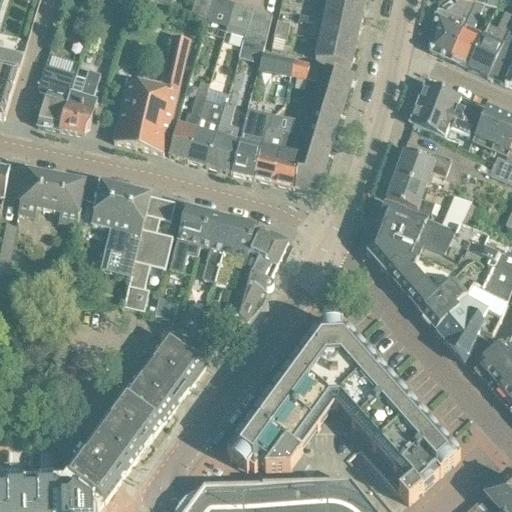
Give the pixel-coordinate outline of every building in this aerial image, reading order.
[(208,21),(214,0),(196,0),(191,16),(208,21)] [(364,12),(366,0),(328,0),(328,4),(364,12)] [(488,1),(486,8),(497,11),(499,4),(488,1)] [(464,30),(475,6),(456,2),(455,8),(445,15),(438,13),(429,50),(432,55),(450,63),(465,31),(464,30)] [(360,32),(364,12),(328,4),(323,24),(360,32)] [(244,39),(253,11),(234,5),(227,29),(226,33),(244,39)] [(468,72),(484,39),(472,34),(480,17),(484,8),(475,6),(464,30),(465,31),(450,63),(468,72)] [(264,48),(272,17),(253,11),(244,39),(244,42),(241,53),(239,60),(259,66),(261,59),(262,56),(264,48)] [(487,80),(509,35),(511,28),(511,17),(505,14),(497,31),(488,27),(484,39),(468,72),(487,80)] [(290,27),(278,24),(276,32),(288,35),(290,27)] [(355,52),(360,32),(323,24),(319,44),(355,52)] [(287,44),(288,35),(276,32),(274,41),(287,44)] [(511,34),(509,35),(487,80),(505,88),(511,90),(511,34)] [(164,158),(168,139),(191,44),(173,39),(162,87),(145,83),(144,88),(129,85),(123,109),(114,147),(164,158)] [(351,70),(355,52),(319,44),(315,63),(351,70)] [(0,121),(5,122),(21,67),(6,64),(8,55),(0,52),(0,121)] [(290,81),(294,63),(276,59),(272,77),(290,81)] [(306,84),(307,81),(310,67),(294,63),(290,81),(306,84)] [(310,67),(307,81),(322,84),(324,73),(325,70),(310,67)] [(59,134),(70,98),(76,78),(62,74),(46,69),(38,94),(45,96),(37,130),(59,134)] [(318,195),(353,79),(334,73),(325,70),(324,73),(322,84),(303,161),(298,160),(294,192),(295,192),(311,195),(318,195)] [(89,129),(94,109),(95,105),(89,103),(97,76),(85,73),(83,80),(76,78),(70,98),(59,134),(84,140),(86,133),(89,129)] [(188,165),(197,134),(210,88),(200,85),(196,101),(192,118),(189,117),(185,130),(178,128),(169,159),(188,165)] [(426,87),(418,106),(475,130),(480,119),(458,110),(461,102),(426,87)] [(207,170),(223,114),(225,110),(212,106),(203,135),(197,134),(188,165),(207,170)] [(232,178),(237,158),(241,146),(235,145),(239,132),(230,130),(236,109),(226,106),(225,110),(223,114),(207,170),(232,178)] [(475,130),(418,106),(410,127),(445,141),(448,133),(470,141),(475,130)] [(493,149),(506,121),(487,112),(479,131),(474,141),(493,149)] [(273,124),(248,117),(241,146),(237,158),(232,178),(254,183),(258,163),(262,150),(263,151),(267,135),(271,132),(273,124)] [(511,155),(511,152),(511,123),(506,121),(493,149),(509,156),(511,155)] [(272,187),(279,154),(283,134),(271,132),(267,135),(263,151),(262,150),(258,163),(254,183),(272,187)] [(294,192),(298,160),(294,160),(297,137),(283,134),(279,154),(272,187),(294,192)] [(446,181),(452,165),(434,158),(432,164),(404,154),(396,178),(426,189),(431,176),(446,181)] [(511,166),(505,164),(498,161),(491,178),(511,187),(511,166)] [(0,200),(4,201),(6,190),(10,170),(0,168),(0,200)] [(82,205),(86,188),(86,187),(27,174),(17,220),(34,224),(36,216),(59,222),(57,229),(75,233),(81,205),(82,205)] [(421,203),(426,189),(396,178),(387,203),(431,219),(432,217),(436,219),(440,209),(421,203)] [(132,280),(150,202),(101,191),(101,192),(86,188),(82,205),(97,207),(92,228),(112,233),(102,273),(132,280)] [(442,229),(456,236),(459,230),(470,207),(455,200),(442,229)] [(171,226),(176,208),(150,202),(132,280),(124,312),(145,317),(150,295),(145,294),(150,270),(165,274),(173,241),(156,237),(160,223),(171,226)] [(406,214),(385,207),(367,257),(436,335),(453,320),(450,316),(465,303),(476,290),(482,293),(499,259),(506,262),(508,257),(511,258),(511,247),(511,251),(459,230),(456,236),(442,229),(425,222),(405,216),(406,214)] [(201,250),(210,217),(186,211),(184,220),(178,239),(173,258),(173,259),(169,273),(182,278),(187,259),(197,262),(200,250),(201,250)] [(215,286),(233,224),(210,217),(201,250),(211,253),(203,283),(215,286)] [(247,263),(255,234),(256,230),(233,224),(215,286),(227,290),(233,275),(234,271),(244,274),(245,272),(247,263)] [(18,232),(0,228),(0,273),(9,276),(18,232)] [(269,241),(265,239),(265,236),(263,234),(261,232),(258,233),(255,234),(247,263),(245,272),(244,274),(237,299),(231,318),(235,319),(238,320),(241,321),(245,323),(248,324),(251,319),(250,318),(262,292),(266,293),(269,294),(271,293),(273,291),(274,288),(273,286),(271,284),(289,246),(271,237),(269,241)] [(501,322),(511,293),(511,289),(499,285),(493,299),(482,293),(476,290),(465,303),(450,316),(453,320),(436,335),(464,368),(468,362),(467,361),(479,334),(492,340),(501,322)] [(161,305),(158,320),(173,323),(176,309),(161,305)] [(197,328),(204,312),(185,308),(180,324),(197,328)] [(221,339),(228,323),(204,312),(197,328),(221,339)] [(378,369),(377,367),(376,366),(376,367),(346,333),(342,334),(342,330),(321,331),(321,334),(317,335),(290,371),(290,370),(288,373),(289,373),(272,396),(271,395),(270,398),(253,421),(253,420),(251,423),(252,423),(227,456),(232,460),(229,463),(247,476),(250,472),(254,476),(260,469),(266,474),(265,475),(266,476),(291,475),(295,468),(303,474),(309,465),(302,460),(303,458),(301,457),(302,455),(317,435),(321,430),(333,414),(334,412),(336,412),(337,413),(351,429),(355,433),(372,452),(376,456),(393,475),(396,479),(407,491),(399,498),(409,508),(423,496),(422,495),(440,480),(456,466),(456,465),(460,461),(440,439),(441,438),(439,436),(438,437),(419,415),(420,415),(418,413),(417,413),(399,392),(397,390),(378,369)] [(168,341),(67,478),(68,479),(95,499),(105,507),(173,415),(206,370),(168,341)] [(511,341),(507,353),(502,349),(473,374),(511,418),(511,341)] [(0,511),(97,511),(90,506),(95,499),(68,479),(64,484),(54,484),(54,489),(41,490),(41,484),(40,484),(24,485),(24,490),(11,490),(11,485),(10,485),(0,485),(0,511)] [(511,511),(511,482),(509,479),(471,511),(511,511)] [(371,511),(351,488),(338,488),(205,491),(193,508),(189,511),(371,511)]
